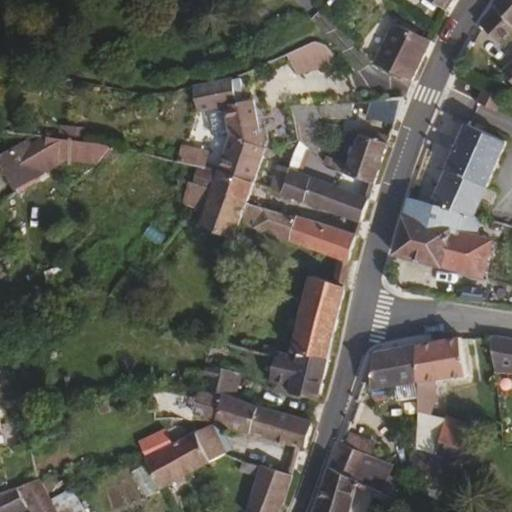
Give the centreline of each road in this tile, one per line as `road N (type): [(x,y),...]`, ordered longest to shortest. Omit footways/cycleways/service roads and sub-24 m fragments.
road 1 (residential): [(363,313),(426,101),(479,0)]
road 2 (residential): [(297,511),(363,313)]
road 3 (residential): [(511,323),(363,313)]
